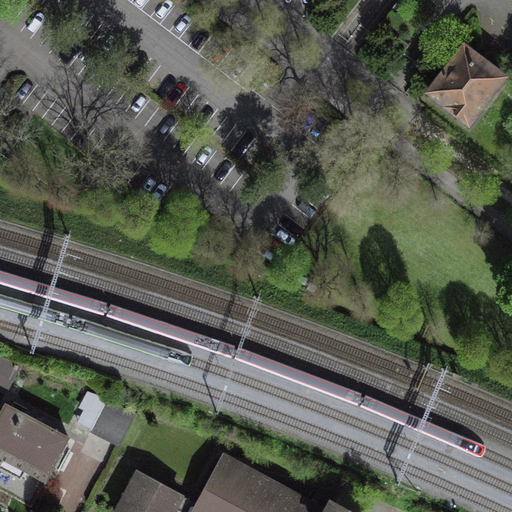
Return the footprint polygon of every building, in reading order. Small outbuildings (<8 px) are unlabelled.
[(502,78),(464,49),(430,93),(468,123),(502,78)] [(0,384),(6,388),(18,366),(0,357),(0,384)] [(135,414),(106,400),(91,429),(120,443),(135,414)] [(68,437),(6,404),(0,414),(0,457),(2,459),(0,463),(0,467),(20,478),(24,471),(44,481),(68,437)] [(322,511),(222,457),(197,504),(192,511),(322,511)] [(192,511),(197,504),(139,472),(117,511),(169,511),(173,507),(182,511),(192,511)] [(350,511),(332,502),(326,511),(350,511)]
